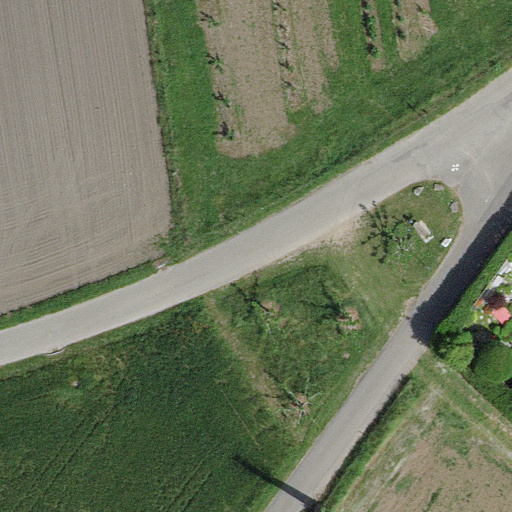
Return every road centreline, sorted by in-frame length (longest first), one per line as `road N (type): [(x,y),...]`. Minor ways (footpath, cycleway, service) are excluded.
road 1 (unclassified): [(511,106),(180,284),(0,349)]
road 2 (unclassified): [(511,198),(283,511)]
